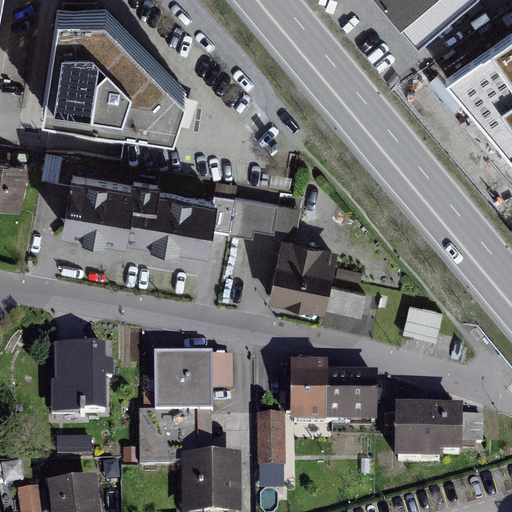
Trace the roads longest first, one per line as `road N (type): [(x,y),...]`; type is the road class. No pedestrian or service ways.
road 1 (residential): [(0,287),(369,353),(469,384)]
road 2 (secondary): [(511,292),(270,0)]
